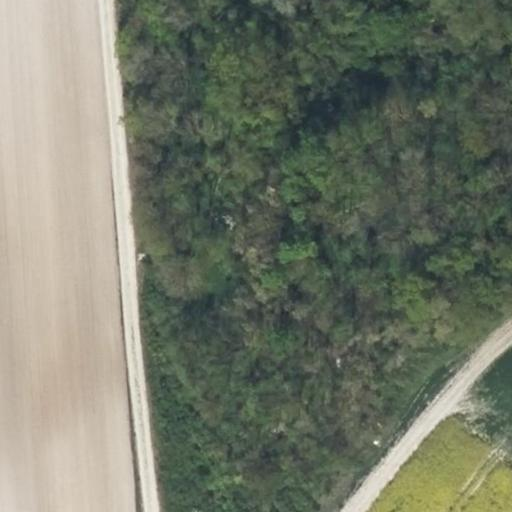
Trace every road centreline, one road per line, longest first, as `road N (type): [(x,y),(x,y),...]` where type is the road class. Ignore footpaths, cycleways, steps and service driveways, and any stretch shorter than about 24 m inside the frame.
road 1 (track): [(152,511),(112,0)]
road 2 (track): [(333,511),(439,366),(511,309)]
